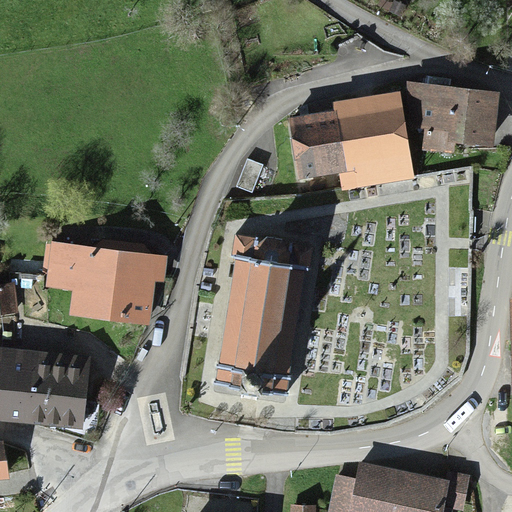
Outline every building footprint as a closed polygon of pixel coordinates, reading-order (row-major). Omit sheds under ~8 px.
[(488,161),(494,104),(411,95),(407,133),(431,135),(429,155),(488,161)] [(336,121),(288,129),(297,183),(344,176),(346,188),(407,179),(394,99),(334,108),(336,121)] [(313,247),(234,235),(231,258),(235,258),(215,385),(285,395),(305,268),(310,269),(313,247)] [(157,263),(50,252),(46,291),(75,294),(72,323),(150,331),(157,263)] [(0,316),(8,317),(9,284),(0,283),(0,316)] [(83,363),(0,357),(0,427),(78,433),(83,363)] [(351,511),(447,511),(452,492),(360,472),(358,483),(351,511)] [(330,511),(351,511),(358,483),(338,479),(330,511)]
